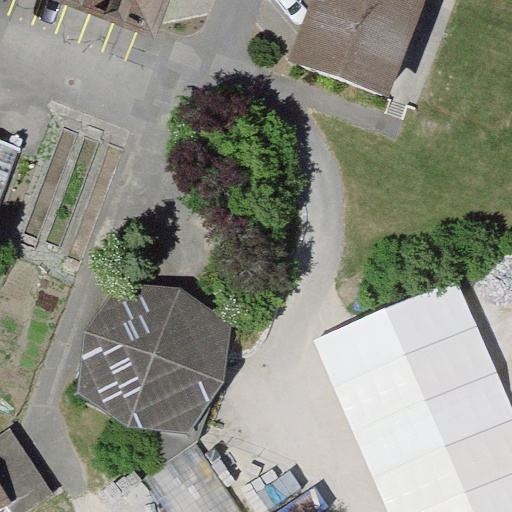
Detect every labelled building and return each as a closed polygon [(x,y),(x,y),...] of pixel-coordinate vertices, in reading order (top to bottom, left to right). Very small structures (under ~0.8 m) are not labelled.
[(81,0),(179,37),(193,0),(81,0)] [(511,0),(317,0),(290,68),(406,114),(451,0),(499,0),(511,5),(511,0)] [(0,219),(19,167),(0,160),(0,219)] [(96,348),(87,412),(141,450),(139,466),(148,480),(134,489),(149,511),(229,511),(190,451),(197,441),(226,402),(239,345),(188,307),(129,299),(96,348)] [(478,359),(329,427),(344,460),(493,392),(478,359)] [(16,434),(0,446),(0,486),(15,511),(62,511),(67,509),(16,434)] [(15,511),(0,486),(0,511),(15,511)]
